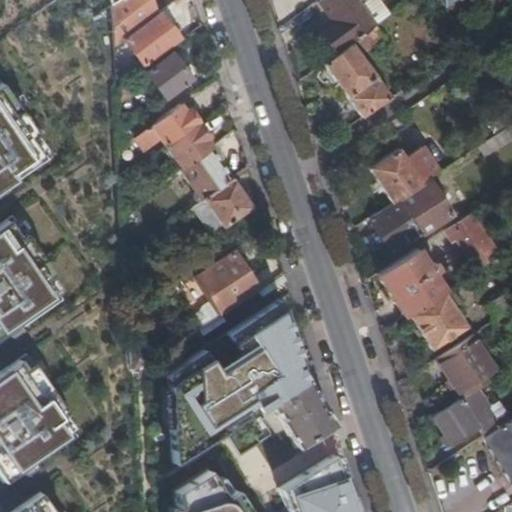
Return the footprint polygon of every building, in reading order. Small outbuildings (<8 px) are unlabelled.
[(113,0),(110,3),(112,44),(121,37),(155,12),(150,0),(113,0)] [(356,0),(319,0),(333,19),(319,30),(335,52),(349,42),(354,39),(374,24),(356,0)] [(379,0),(356,0),(374,24),(388,13),(379,0)] [(179,38),(158,10),(155,12),(121,37),(143,65),(179,38)] [(382,35),(374,24),(354,39),(362,50),(382,35)] [(332,77),(360,117),(390,97),(349,42),(335,52),(314,68),(316,71),(315,73),(315,76),(317,79),(319,80),(323,80),(324,83),(332,77)] [(188,77),(170,52),(144,72),(163,97),(188,77)] [(126,77),(114,87),(115,102),(134,92),(126,77)] [(187,107),(181,99),(177,103),(182,110),(187,107)] [(0,103),(0,177),(14,169),(8,164),(30,148),(0,103)] [(182,110),(177,103),(150,122),(131,136),(140,148),(157,136),(164,144),(196,120),(187,107),(182,110)] [(142,112),(116,131),(117,146),(131,136),(150,122),(142,112)] [(206,135),(196,120),(164,144),(180,166),(208,146),(203,138),(206,135)] [(511,130),(508,125),(491,136),(477,145),(482,153),(511,133),(511,130)] [(229,176),(208,146),(180,166),(178,168),(198,197),(229,176)] [(367,167),(390,202),(395,198),(426,178),(436,172),(419,147),(402,158),(396,148),(367,167)] [(480,205),(511,183),(511,178),(506,170),(472,192),(480,205)] [(248,205),(229,176),(198,197),(190,203),(207,228),(217,221),(220,225),(248,205)] [(395,198),(419,234),(450,214),(426,178),(395,198)] [(390,202),(366,217),(389,253),(419,234),(395,198),(390,202)] [(468,212),(435,234),(439,239),(445,235),(450,241),(454,238),(475,269),(496,256),(468,212)] [(0,227),(0,319),(50,286),(14,236),(8,239),(0,227)] [(414,248),(374,273),(401,316),(406,313),(441,291),(430,273),(436,270),(431,261),(425,265),(414,248)] [(197,326),(256,287),(231,249),(182,281),(199,306),(189,313),(197,326)] [(441,291),(406,313),(428,348),(463,326),(444,296),(449,293),(445,288),(441,291)] [(483,305),(492,320),(511,307),(511,290),(510,288),(483,305)] [(266,401),(304,377),(277,298),(166,371),(174,462),(266,401)] [(472,333),(434,358),(459,398),(475,387),(497,374),(472,333)] [(128,352),(137,365),(150,357),(146,351),(134,348),(128,352)] [(8,362),(0,367),(0,442),(13,463),(67,428),(56,413),(60,410),(46,391),(34,400),(8,362)] [(295,445),(332,422),(304,377),(266,401),(276,417),(271,420),(274,424),(279,421),(295,445)] [(459,398),(430,417),(448,444),(475,427),(481,435),(502,421),(490,402),(487,404),(475,387),(459,398)] [(481,435),(479,436),(511,486),(511,415),(502,421),(481,435)] [(350,511),(330,453),(282,484),(291,511),(350,511)] [(213,479),(208,470),(175,490),(176,511),(249,511),(236,491),(232,495),(219,475),(213,479)] [(29,511),(23,502),(7,511),(29,511)]
